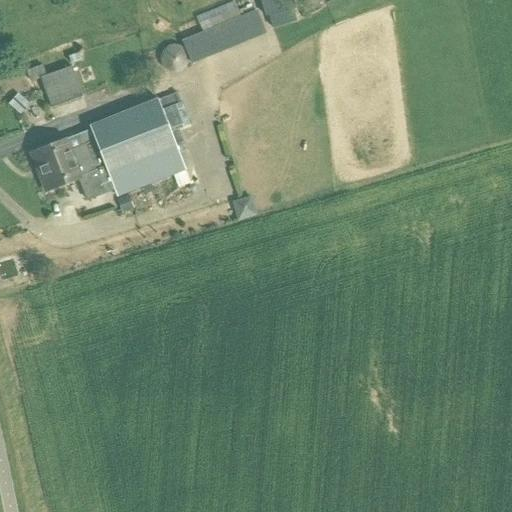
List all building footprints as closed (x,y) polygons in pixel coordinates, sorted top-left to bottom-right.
[(320,4),(318,0),(304,0),(303,1),(308,11),(320,4)] [(202,33),(181,41),(191,65),(266,34),(256,10),(241,17),(202,33)] [(169,71),(171,71),(173,72),(175,72),(176,72),(178,71),(180,70),(181,70),(183,68),(184,67),(185,66),(186,64),(186,62),(187,61),(187,59),(186,57),(186,55),(185,54),(184,52),(183,51),(182,50),(181,49),(179,48),(177,47),(176,47),(174,47),(172,47),(170,48),(169,48),(167,49),(166,50),(165,52),(164,53),(163,55),(162,56),(162,58),(162,60),(162,62),(162,63),(163,65),(164,66),(165,68),(166,69),(168,70),(169,71)] [(44,64),(27,70),(31,82),(41,78),(52,107),(83,96),(72,66),(48,74),(44,64)] [(176,94),(158,101),(158,99),(92,125),(93,128),(33,152),(48,191),(79,179),(88,200),(116,189),(118,196),(185,170),(176,145),(184,142),(179,129),(191,125),(182,102),(180,103),(176,94)] [(24,105),(16,98),(8,107),(16,114),(24,105)] [(237,221),(256,215),(251,195),(231,201),(237,221)] [(121,213),(132,209),(127,197),(117,201),(121,213)]
